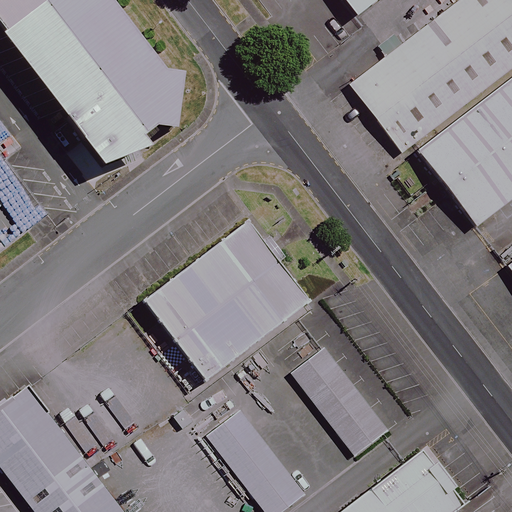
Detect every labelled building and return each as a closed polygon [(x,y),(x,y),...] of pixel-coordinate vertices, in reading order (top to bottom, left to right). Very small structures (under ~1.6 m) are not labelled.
[(190,80),(127,0),(0,0),(0,10),(113,157),(160,136),(152,126),(165,115),(182,117),(190,80)] [(511,0),(455,0),(333,95),(385,162),(511,63),(511,0)] [(348,0),(358,12),(374,0),(348,0)] [(511,74),(401,161),(460,236),(511,196),(511,74)] [(315,292),(252,211),(146,293),(209,374),(315,292)] [(511,251),(491,268),(511,295),(511,251)] [(390,416),(326,335),(287,366),(350,447),(390,416)] [(137,511),(37,384),(0,412),(0,464),(37,511),(137,511)] [(289,511),(314,493),(247,407),(206,439),(263,511),(289,511)] [(449,511),(453,510),(411,456),(339,511),(449,511)]
